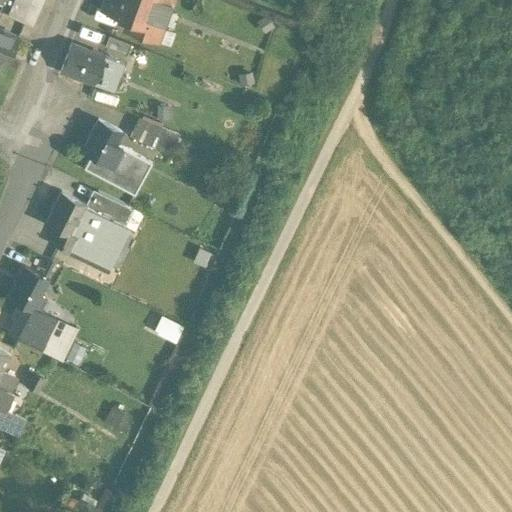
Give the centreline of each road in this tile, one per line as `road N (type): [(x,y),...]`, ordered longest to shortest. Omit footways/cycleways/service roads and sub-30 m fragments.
road 1 (track): [(158,511),(379,38),(389,0)]
road 2 (track): [(511,324),(343,114)]
road 3 (residential): [(67,0),(12,139)]
road 4 (residential): [(12,139),(41,153),(0,237)]
